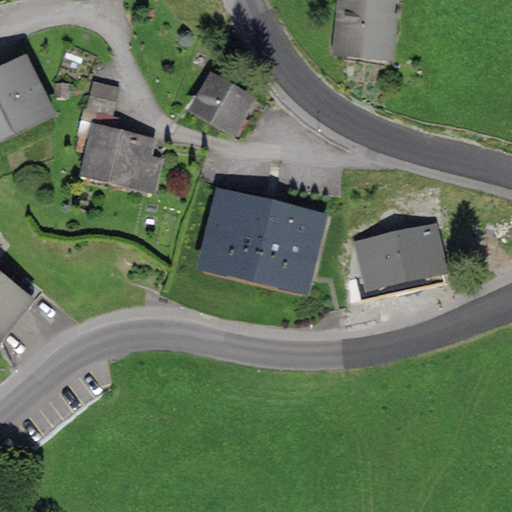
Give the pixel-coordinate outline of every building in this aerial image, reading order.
[(341,6),(336,44),(391,49),(395,11),(387,11),(387,0),(349,0),(349,7),(341,6)] [(0,71),(0,130),(46,108),(23,60),(0,71)] [(213,76),(198,103),(235,124),(249,96),(235,89),(239,83),(218,71),(215,77),(213,76)] [(90,90),(87,103),(112,109),(116,96),(90,90)] [(87,167),(144,180),(154,138),(111,129),(115,113),(86,106),(81,128),(95,131),(87,167)] [(221,189),(204,257),(304,281),(320,214),(221,189)] [(362,240),(369,274),(406,266),(399,231),(362,240)] [(25,297),(29,300),(41,284),(24,270),(11,286),(25,297)] [(0,328),(25,297),(11,286),(0,276),(0,328)]
